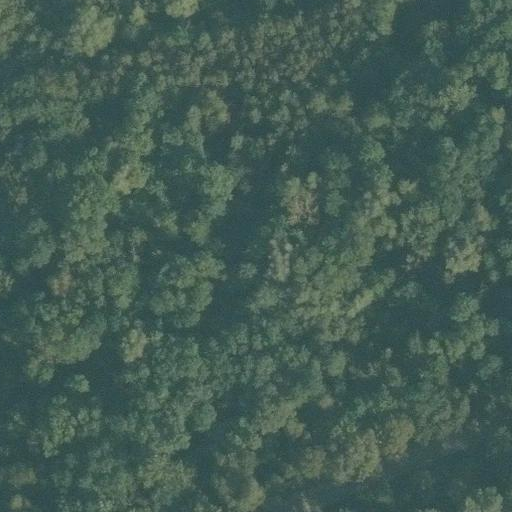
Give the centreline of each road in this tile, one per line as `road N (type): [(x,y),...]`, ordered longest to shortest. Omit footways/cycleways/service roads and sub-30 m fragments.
road 1 (track): [(0,85),(274,0)]
road 2 (unclassified): [(321,511),(511,431)]
